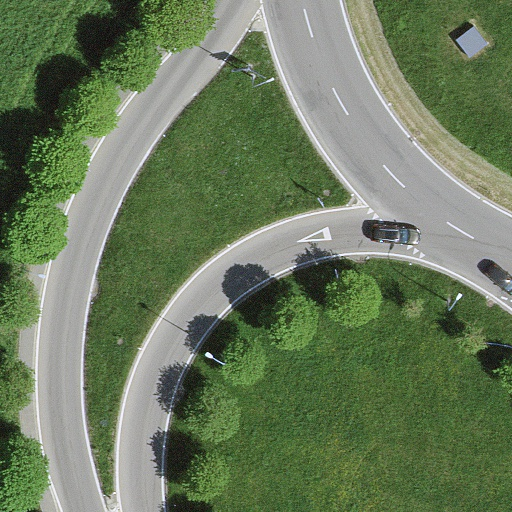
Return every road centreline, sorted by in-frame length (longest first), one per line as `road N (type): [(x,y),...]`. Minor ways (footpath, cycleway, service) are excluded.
road 1 (primary): [(239,0),(121,150),(83,230),(66,301),(59,390),(62,432),(86,511)]
road 2 (primary): [(141,511),(151,387),(203,301),(276,249),(435,216)]
road 3 (primary): [(301,0),(342,109),(374,157),(435,216)]
